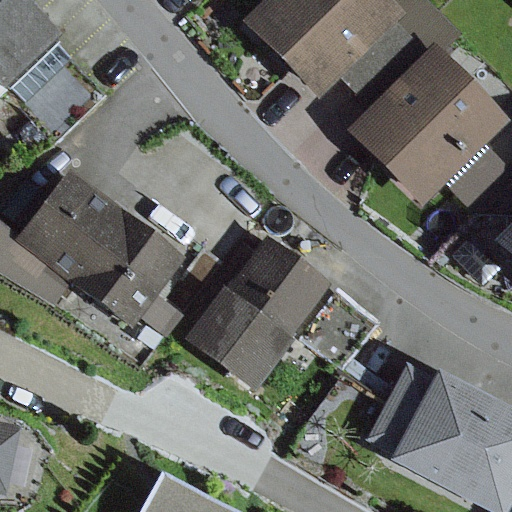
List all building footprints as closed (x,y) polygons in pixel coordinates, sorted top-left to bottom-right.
[(17,0),(0,0),(0,78),(8,87),(57,41),(17,0)] [(385,0),(264,0),(240,25),(317,100),(336,80),(394,22),(401,15),(388,3),(385,0)] [(422,0),(390,0),(388,3),(401,15),(394,22),(427,54),(433,48),(442,57),(461,38),(422,0)] [(394,22),(336,80),(369,112),(427,54),(394,22)] [(369,112),(346,134),(420,208),(507,123),(442,57),(433,48),(427,54),(369,112)] [(181,259),(69,176),(17,244),(70,284),(130,328),(181,259)] [(511,226),(492,246),(511,267),(511,226)] [(70,284),(17,244),(0,231),(0,277),(55,310),(70,284)] [(333,291),(264,238),(186,340),(255,393),(297,338),(333,291)] [(376,325),(333,291),(297,338),(342,370),(376,325)] [(427,383),(404,371),(366,442),(396,458),(392,464),(483,511),(506,511),(511,502),(511,415),(433,373),(427,383)] [(0,501),(4,503),(17,429),(0,425),(0,501)] [(217,511),(157,481),(140,511),(217,511)]
